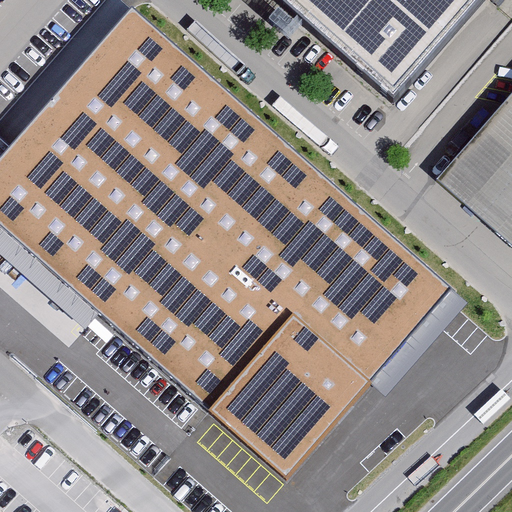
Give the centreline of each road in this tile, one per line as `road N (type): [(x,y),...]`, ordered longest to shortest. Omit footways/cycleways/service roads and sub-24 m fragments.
road 1 (residential): [(169,0),(511,306)]
road 2 (unclassified): [(0,377),(151,511)]
road 3 (unclassified): [(369,511),(511,380)]
road 4 (unknown): [(511,27),(406,151)]
road 5 (unknown): [(406,151),(511,248)]
